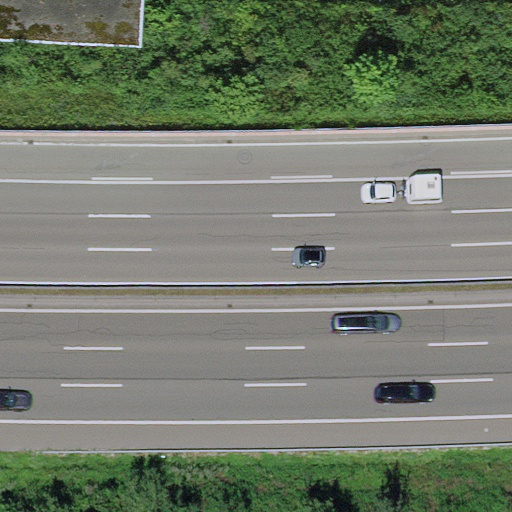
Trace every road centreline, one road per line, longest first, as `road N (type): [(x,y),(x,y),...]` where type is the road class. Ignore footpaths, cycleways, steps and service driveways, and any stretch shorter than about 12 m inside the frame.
road 1 (motorway): [(511,214),(0,218)]
road 2 (motorway): [(0,361),(511,359)]
